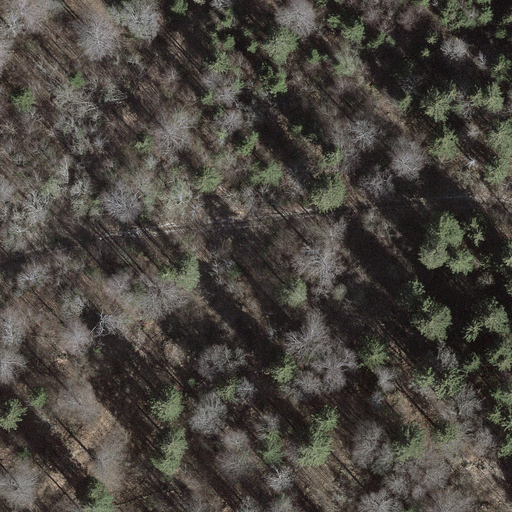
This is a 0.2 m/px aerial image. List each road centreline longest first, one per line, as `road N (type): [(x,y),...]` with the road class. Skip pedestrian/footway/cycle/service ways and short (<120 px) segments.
road 1 (track): [(0,263),(98,237),(406,201),(511,205)]
road 2 (track): [(209,0),(37,249)]
